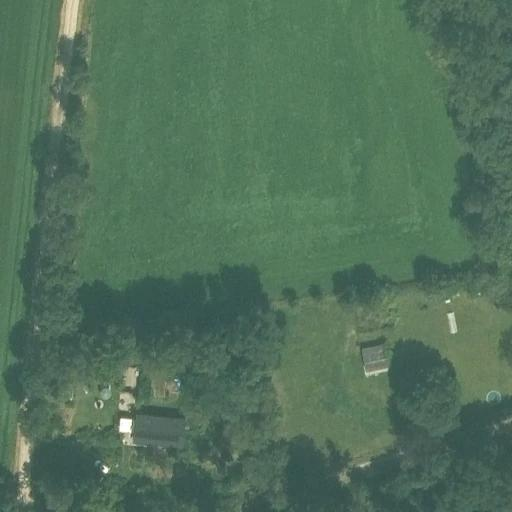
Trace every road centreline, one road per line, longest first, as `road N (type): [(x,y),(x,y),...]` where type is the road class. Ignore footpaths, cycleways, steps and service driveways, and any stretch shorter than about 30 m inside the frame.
road 1 (track): [(82,0),(30,511)]
road 2 (track): [(511,440),(270,511)]
